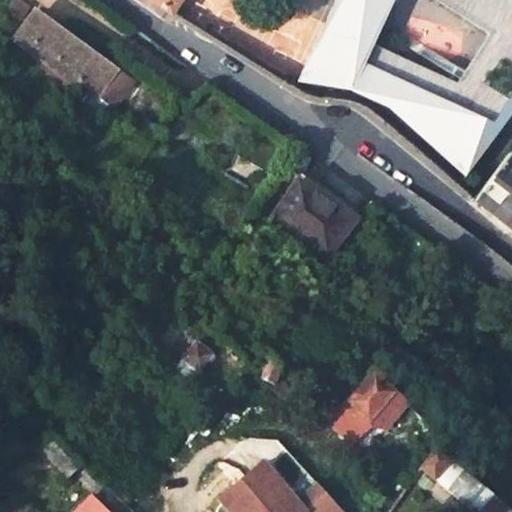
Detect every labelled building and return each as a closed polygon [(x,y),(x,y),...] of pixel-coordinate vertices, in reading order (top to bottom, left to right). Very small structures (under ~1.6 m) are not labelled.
[(150,0),(169,12),(176,0),(150,0)] [(511,0),(338,0),(299,80),(350,87),(391,106),(464,180),(501,130),(511,115),(511,0)] [(28,16),(13,40),(95,99),(105,106),(126,76),(115,69),(93,53),(88,60),(28,16)] [(163,128),(143,117),(140,123),(159,135),(163,128)] [(474,200),(486,210),(511,232),(511,158),(508,155),(474,200)] [(301,174),(270,215),(323,254),(354,215),(301,174)] [(0,237),(0,238),(10,220),(0,214),(0,237)] [(185,357),(199,368),(213,350),(199,339),(185,357)] [(283,366),(270,361),(263,379),(276,385),(283,366)] [(401,400),(373,369),(350,400),(349,401),(371,424),(381,425),(401,400)] [(53,433),(38,446),(69,477),(84,463),(53,433)] [(435,449),(419,469),(477,511),(478,511),(493,492),(435,449)] [(306,511),(298,502),(268,467),(265,463),(222,500),(231,511),(306,511)] [(340,511),(318,485),(298,502),(306,511),(340,511)] [(74,511),(111,511),(90,493),(74,510),(74,511)]
